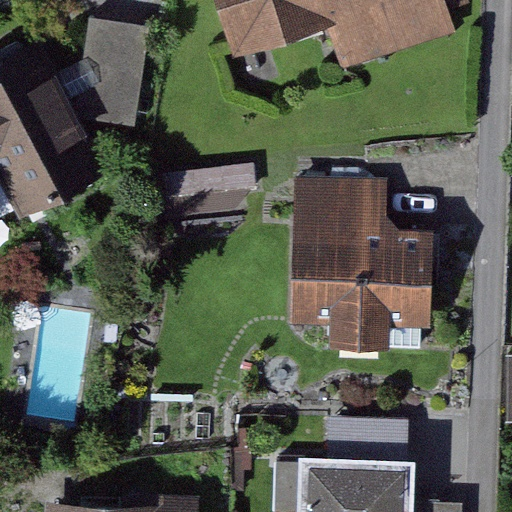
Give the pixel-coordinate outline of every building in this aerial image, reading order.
[(236,0),(254,47),(338,15),(357,66),(461,28),(450,0),(236,0)] [(129,14),(101,11),(89,110),(146,117),(158,18),(129,14)] [(0,162),(3,161),(26,208),(115,164),(47,29),(0,52),(0,162)] [(202,189),(203,209),(253,206),(251,166),(168,171),(169,191),(202,189)] [(389,187),(291,184),(287,327),(426,330),(428,233),(388,232),(389,187)] [(471,511),(472,498),(417,496),(419,454),(310,450),(307,511),(471,511)] [(298,511),(299,455),(278,455),(277,511),(298,511)] [(147,501),(57,498),(56,511),(207,511),(208,490),(147,488),(147,501)]
